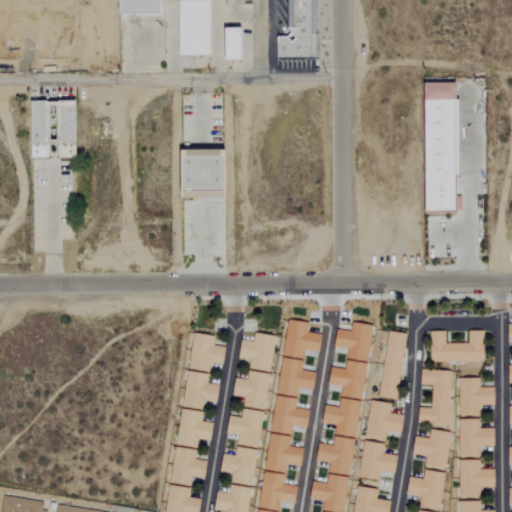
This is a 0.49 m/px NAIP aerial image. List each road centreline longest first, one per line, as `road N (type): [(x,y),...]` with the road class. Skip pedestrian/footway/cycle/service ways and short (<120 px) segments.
road 1 (residential): [(417,282),(408,423),(392,511),(499,430),(497,281)]
road 2 (residential): [(511,280),(0,284)]
road 3 (residential): [(340,283),(338,0)]
road 4 (residential): [(233,283),(233,331),(204,511)]
